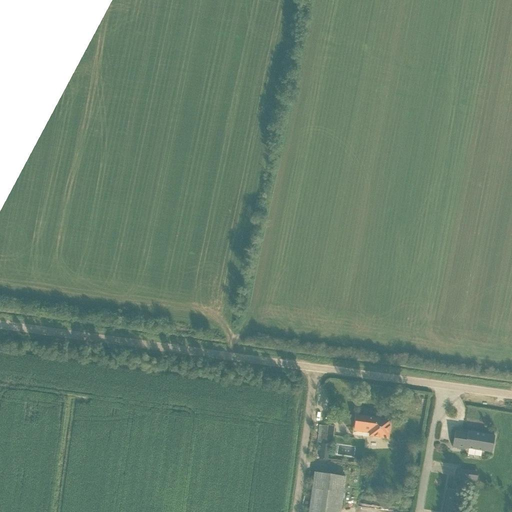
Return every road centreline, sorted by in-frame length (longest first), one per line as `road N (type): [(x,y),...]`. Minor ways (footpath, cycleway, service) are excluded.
road 1 (unclassified): [(0,325),(511,394)]
road 2 (track): [(316,367),(294,511)]
